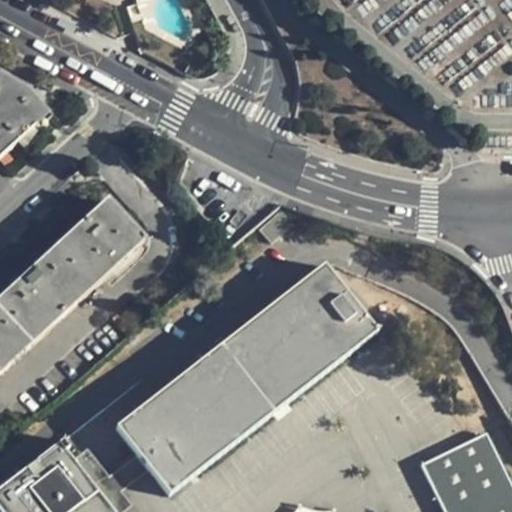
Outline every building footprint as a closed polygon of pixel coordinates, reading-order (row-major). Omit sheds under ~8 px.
[(0,161),(49,115),(28,92),(0,78),(0,161)] [(0,374),(138,246),(102,208),(0,301),(0,374)] [(266,251),(291,231),(281,219),(256,238),(266,251)] [(169,502),(380,340),(326,270),(115,434),(169,502)] [(511,511),(511,487),(486,434),(418,468),(439,511),(511,511)] [(108,511),(64,456),(68,452),(61,442),(0,491),(0,511),(108,511)]
